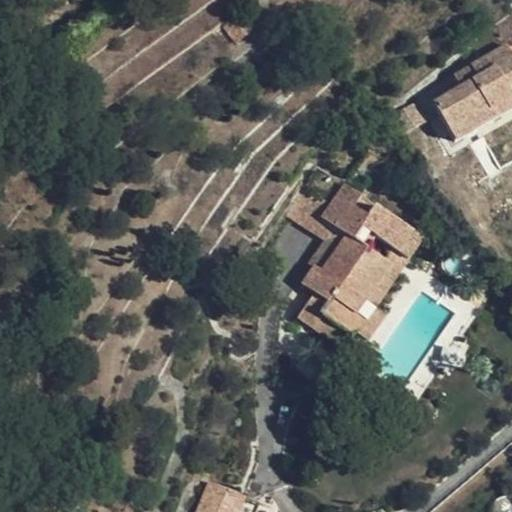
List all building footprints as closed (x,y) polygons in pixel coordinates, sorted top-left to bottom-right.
[(233,43),(251,29),(239,10),(220,25),(233,43)] [(511,15),(493,29),(503,48),(506,47),(511,56),(511,55),(511,15)] [(473,43),(473,45),(482,61),(470,67),(476,80),(433,105),(454,142),(495,118),(491,109),(511,96),(507,89),(511,86),(511,57),(511,56),(506,47),(503,48),(493,29),(473,43)] [(405,102),(404,104),(413,120),(429,110),(418,92),(405,102)] [(511,107),(511,96),(491,109),(495,118),(511,107)] [(372,145),(378,138),(373,131),(365,137),(372,145)] [(282,211),(313,233),(321,219),(331,205),(301,184),(282,211)] [(348,335),(353,333),(358,329),(363,321),(355,315),(364,302),(389,265),(366,250),(374,238),(398,254),(412,233),(344,186),(331,205),(321,219),(346,236),(339,244),(335,241),(322,259),(326,263),(320,272),(315,268),(313,269),(305,280),(317,288),(313,295),(297,318),(314,329),(322,318),(341,332),(348,335)] [(321,219),(313,233),(324,241),(308,265),(313,269),(315,268),(320,272),(326,263),(322,259),(335,241),(339,244),(346,236),(321,219)] [(421,240),(412,233),(398,254),(407,260),(421,240)] [(374,308),(407,260),(398,254),(374,238),(366,250),(389,265),(364,302),(374,308)] [(301,286),(313,295),(317,288),(305,280),(301,286)] [(454,315),(446,326),(461,335),(479,308),(465,299),(454,315)] [(383,315),(374,308),(364,302),(355,315),(363,321),(358,329),(353,333),(365,341),(383,315)] [(334,343),(341,332),(322,318),(314,329),(334,343)] [(446,326),(419,365),(434,376),(440,380),(466,341),(461,335),(446,326)] [(419,365),(404,389),(393,404),(408,414),(434,376),(419,365)] [(236,511),(230,509),(235,495),(208,484),(196,511),(236,511)] [(238,511),(243,498),(235,495),(230,509),(236,511),(238,511)] [(249,501),(244,511),(260,511),(263,507),(249,501)]
